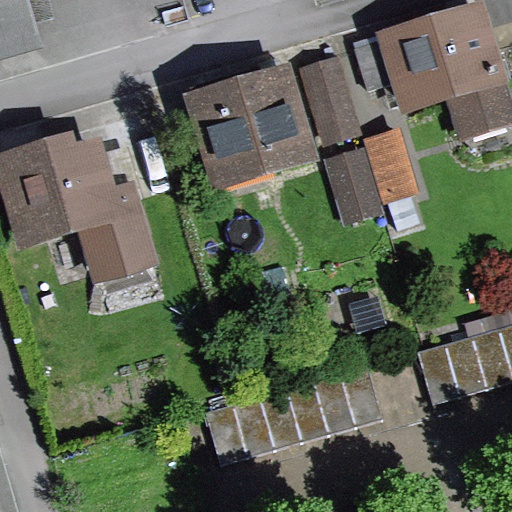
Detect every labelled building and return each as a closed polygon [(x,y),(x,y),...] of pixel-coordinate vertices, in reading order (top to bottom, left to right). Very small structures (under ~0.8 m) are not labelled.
[(24,0),(0,0),(0,48),(35,38),(24,0)] [(463,136),(511,121),(478,15),(431,30),(427,18),(402,25),(406,37),(355,52),(368,92),(398,83),(405,106),(450,92),(463,136)] [(305,74),(326,143),(356,134),(335,65),(305,74)] [(191,97),(217,184),(308,157),(284,80),(261,87),(259,78),(191,97)] [(369,144),(386,202),(415,193),(398,135),(369,144)] [(81,225),(96,275),(150,259),(130,193),(110,199),(108,194),(118,192),(114,177),(104,179),(96,152),(61,163),(57,150),(0,167),(22,242),(81,225)] [(330,165),(348,222),(376,213),(359,156),(330,165)] [(511,327),(418,354),(433,407),(511,384),(511,327)] [(206,415),(220,467),(382,422),(367,369),(206,415)]
